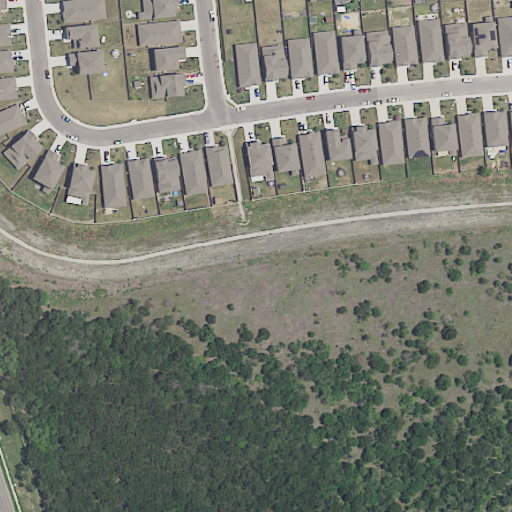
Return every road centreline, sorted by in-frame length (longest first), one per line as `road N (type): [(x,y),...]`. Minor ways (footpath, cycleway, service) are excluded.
road 1 (residential): [(511,81),(368,94),(119,134),(67,129)]
road 2 (residential): [(67,129),(42,87),(32,0)]
